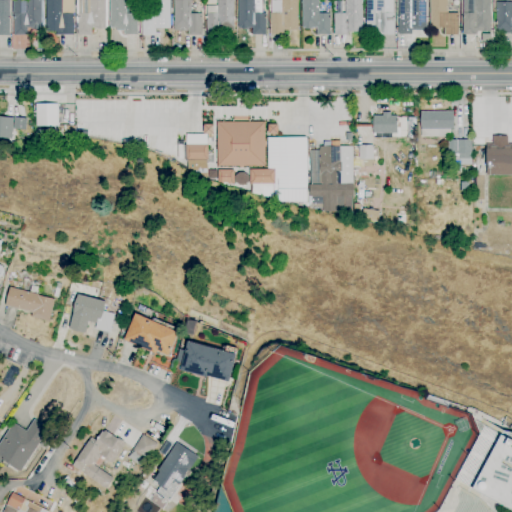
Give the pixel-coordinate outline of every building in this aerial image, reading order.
[(10,0),(10,36),(0,36),(0,0),(10,0)] [(42,0),(42,28),(40,28),(40,30),(33,30),(33,28),(28,28),(28,35),(14,35),(14,14),(13,14),(14,0),(42,0)] [(73,0),(73,35),(56,35),(56,32),(46,32),(46,0),(73,0)] [(106,0),(106,29),(102,29),(102,30),(100,30),(98,30),(98,29),(96,29),(96,28),(92,29),(92,35),(78,36),(78,34),(76,34),(76,30),(79,30),(78,14),(89,14),(89,0),(106,0)] [(138,35),(124,35),(124,31),(116,31),(116,28),(110,28),(110,0),(127,0),(127,9),(129,9),(129,14),(138,14),(138,35)] [(156,32),(156,33),(160,33),(160,35),(143,36),(142,14),(153,14),(153,0),(172,0),(173,12),(170,12),(170,29),(169,29),(169,31),(156,32)] [(202,35),(189,35),(189,31),(187,31),(187,32),(179,31),(174,31),(174,0),(191,0),(191,14),(202,14),(202,35)] [(220,35),(207,35),(207,28),(206,28),(206,25),(204,25),(204,12),(206,12),(206,6),(218,6),(218,0),(234,0),(234,30),(220,30),(220,35)] [(266,35),(252,35),(252,28),(238,28),(238,0),(262,0),(262,13),(266,13),(266,35)] [(284,35),(271,35),(271,13),(271,0),(298,0),(298,31),(284,31),(284,35)] [(330,35),(317,35),(317,28),(312,28),(312,30),(306,30),(306,28),(303,28),(303,0),(319,0),(319,13),(330,13),(330,35)] [(348,35),(334,35),(334,14),(345,14),(345,0),(363,0),(363,32),(348,32),(348,35)] [(394,35),(378,35),(378,32),(366,32),(366,17),(365,17),(365,12),(366,12),(366,0),(395,0),(395,14),(394,35)] [(412,35),(399,35),(398,0),(426,0),(426,30),(412,31),(412,35)] [(458,35),(445,35),(445,28),(443,28),(443,30),(437,30),(437,28),(430,28),(430,0),(447,0),(448,13),(458,13),(458,35)] [(476,35),(463,35),(463,0),(490,0),(490,32),(476,32),(476,35)] [(511,35),(511,34),(497,34),(497,25),(496,25),(496,22),(497,22),(497,2),(511,2),(511,35)] [(36,127),(35,104),(58,104),(58,126),(36,127)] [(421,137),(421,112),(453,112),(454,130),(450,130),(450,137),(421,137)] [(397,134),(373,134),(373,125),(371,125),(371,120),(373,120),(373,116),(382,116),(382,113),(390,113),(390,116),(397,116),(397,134)] [(0,116),(13,118),(11,139),(0,137),(0,116)] [(215,122),(216,166),(264,166),(263,122),(215,122)] [(206,160),(205,134),(184,135),(185,160),(206,160)] [(511,176),(486,176),(486,145),(493,145),(493,136),(507,136),(508,145),(511,145),(511,176)] [(459,160),(459,155),(457,155),(457,152),(447,153),(447,141),(471,140),(471,160),(459,160)] [(320,185),(319,147),(331,147),(330,141),(339,141),(339,146),(341,146),(341,184),(320,185)] [(373,160),(358,160),(358,145),(373,145),(373,160)] [(205,160),(185,161),(185,173),(205,172),(205,160)] [(274,170),(248,169),(247,184),(273,185),(274,170)] [(216,171),(216,184),(246,183),(245,171),(216,171)] [(461,192),(460,183),(468,182),(469,191),(461,192)] [(352,212),(322,212),(322,197),(309,197),(309,185),(320,185),(341,184),(353,184),(353,197),(352,197),(352,212)] [(49,321),(31,317),(32,315),(29,314),(30,311),(6,305),(10,288),(30,293),(32,286),(38,287),(36,294),(38,294),(38,296),(54,300),(49,321)] [(109,333),(95,329),(96,324),(88,322),(85,333),(69,328),(73,313),(78,294),(105,302),(103,311),(115,315),(109,333)] [(168,356),(157,351),(155,354),(124,340),(136,314),(152,321),(153,318),(179,329),(168,356)] [(229,383),(207,377),(206,378),(180,371),(188,342),(225,352),(227,346),(238,349),(236,355),(229,383)] [(20,472),(9,465),(7,468),(2,464),(0,462),(0,443),(13,424),(26,432),(33,420),(48,429),(45,434),(53,440),(46,451),(38,445),(20,472)] [(107,490),(71,466),(91,437),(96,440),(102,431),(104,432),(105,430),(126,444),(113,464),(101,456),(94,465),(114,479),(107,490)] [(138,465),(128,458),(143,435),(158,445),(147,461),(143,458),(138,465)] [(511,510),(511,440),(498,440),(472,489),(511,510)] [(169,501),(156,492),(160,487),(152,482),(159,472),(157,471),(176,443),(194,455),(195,453),(199,456),(192,467),(191,467),(188,472),(187,471),(184,475),(185,476),(179,485),(180,485),(178,488),(177,488),(169,501)] [(143,490),(139,487),(143,481),(147,484),(143,490)] [(214,511),(221,486),(231,511),(214,511)] [(3,511),(13,492),(25,498),(25,500),(49,511),(3,511)]
